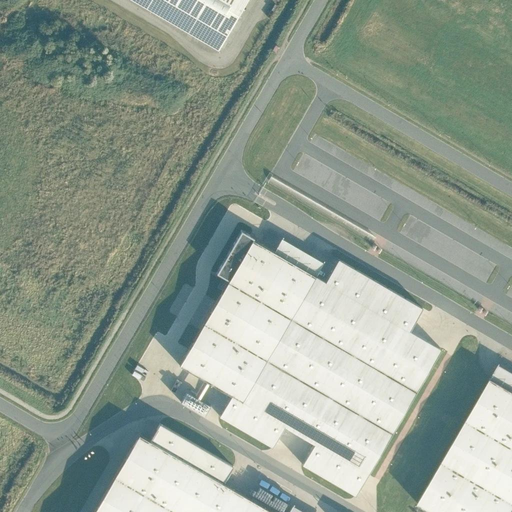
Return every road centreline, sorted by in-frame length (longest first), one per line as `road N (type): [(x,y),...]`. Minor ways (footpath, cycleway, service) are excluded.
road 1 (residential): [(0,404),(50,429),(77,417),(220,172)]
road 2 (residential): [(69,453),(132,412),(164,407),(353,511)]
road 3 (residential): [(280,207),(511,343)]
road 4 (residential): [(284,61),(511,191)]
road 5 (unknown): [(383,267),(278,466)]
road 6 (unknown): [(476,323),(360,511)]
road 7 (residential): [(220,172),(284,61)]
